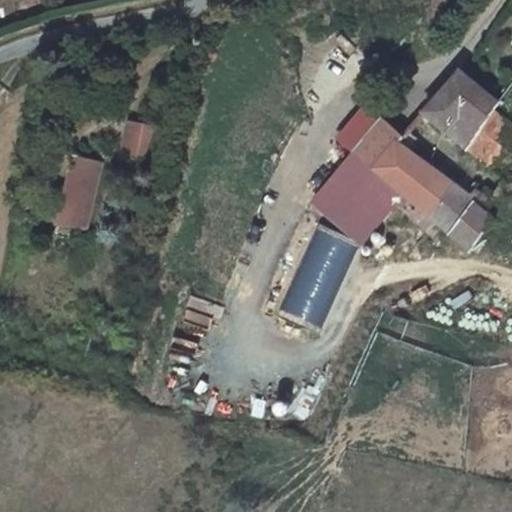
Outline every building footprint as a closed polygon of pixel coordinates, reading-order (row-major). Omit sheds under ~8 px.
[(460,74),(420,114),(462,147),(495,110),(498,105),(460,74)] [(511,125),(495,110),(462,147),(487,168),(511,136),(511,125)] [(431,221),(455,243),(464,251),(485,223),(477,216),(483,207),(467,194),(462,201),(394,142),(399,136),(387,126),(381,120),(352,150),(403,196),(431,221)] [(154,130),(133,126),(125,160),(144,165),(154,130)] [(311,203),(354,240),(358,242),(362,246),(403,196),(352,150),(311,203)] [(75,161),(62,222),(90,228),(105,167),(75,161)] [(358,242),(317,225),(288,309),(329,320),(358,242)]
